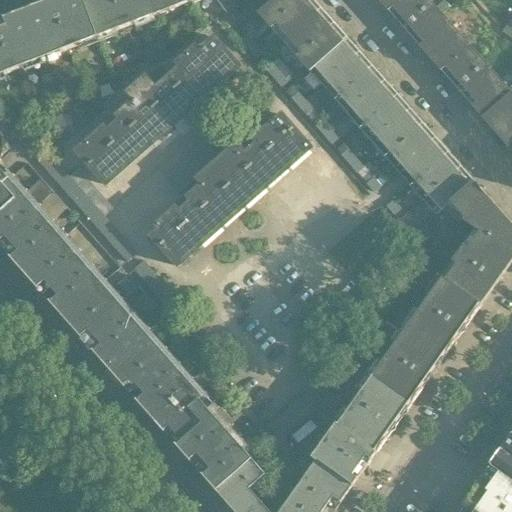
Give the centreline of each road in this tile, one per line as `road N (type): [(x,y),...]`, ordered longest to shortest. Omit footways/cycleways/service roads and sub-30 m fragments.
road 1 (residential): [(175,511),(0,314)]
road 2 (residential): [(511,188),(346,0)]
road 3 (residential): [(392,511),(511,337)]
